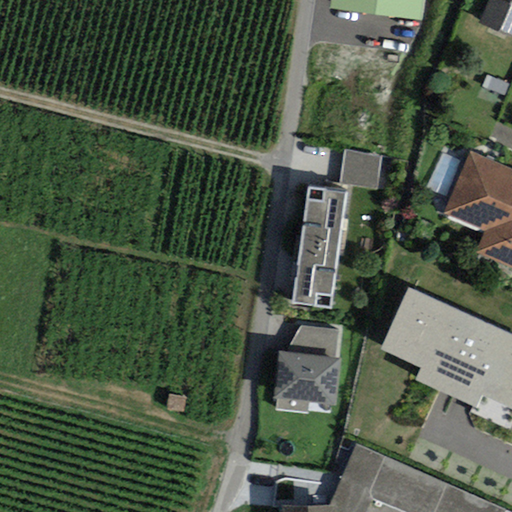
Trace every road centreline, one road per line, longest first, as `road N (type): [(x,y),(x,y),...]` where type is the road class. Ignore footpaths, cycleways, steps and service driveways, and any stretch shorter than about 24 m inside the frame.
road 1 (residential): [(221,511),(247,425),(307,0)]
road 2 (track): [(0,91),(282,162)]
